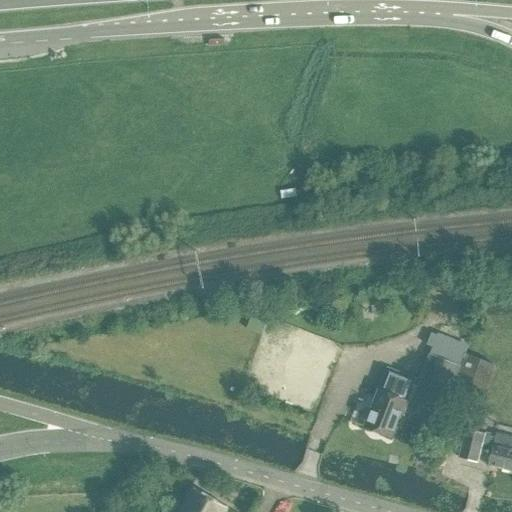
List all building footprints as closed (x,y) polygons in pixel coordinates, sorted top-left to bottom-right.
[(440,416),(459,366),(430,354),(410,404),(440,416)] [(478,411),(496,366),(465,355),(448,400),(478,411)] [(393,438),(407,402),(379,391),(377,396),(365,427),(393,438)] [(511,471),(511,437),(496,433),(495,436),(467,430),(459,459),(477,463),(482,445),(493,448),(488,469),(490,469),(491,467),(511,471)] [(224,511),(227,508),(194,489),(180,511),(224,511)]
